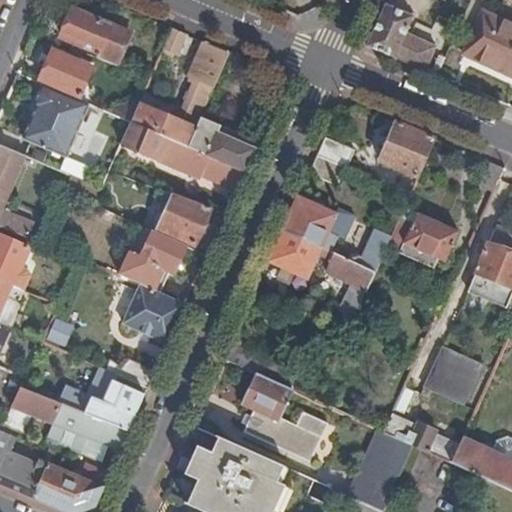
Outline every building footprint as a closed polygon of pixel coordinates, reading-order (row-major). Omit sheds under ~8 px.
[(369,46),(427,70),(437,46),(408,33),(416,14),(404,8),(403,11),(388,4),(369,46)] [(104,55),(102,60),(118,67),(134,34),(78,11),(65,40),(104,55)] [(511,24),(485,13),(478,28),(489,33),(477,59),(511,75),(511,24)] [(187,35),(175,30),(166,52),(174,56),(180,52),(187,35)] [(231,53),(207,43),(192,76),(217,87),(231,53)] [(82,98),(95,69),(57,52),(51,65),(48,66),(43,77),(45,80),(44,81),(82,98)] [(432,72),(439,75),(446,57),(441,54),(432,72)] [(25,157),(28,158),(71,177),(77,163),(68,159),(91,105),(45,86),(35,108),(40,110),(36,120),(34,119),(24,140),(31,143),(25,157)] [(141,105),(134,124),(190,148),(198,129),(141,105)] [(198,129),(190,148),(247,172),(257,150),(218,133),(222,126),(203,118),(198,129)] [(190,148),(134,124),(124,146),(203,179),(204,176),(238,191),(247,172),(190,148)] [(374,181),(412,197),(437,140),(398,124),(374,181)] [(257,150),(260,143),(222,126),(218,133),(257,150)] [(0,220),(28,158),(25,157),(0,146),(0,220)] [(318,157),(310,175),(338,187),(347,169),(318,157)] [(483,186),(496,193),(506,170),(493,164),(483,186)] [(104,191),(73,178),(67,190),(98,204),(104,191)] [(214,210),(175,196),(160,229),(197,246),(214,210)] [(299,200),(285,231),(333,253),(335,247),(325,242),(337,217),(299,200)] [(377,274),(370,289),(381,294),(404,244),(421,251),(417,260),(429,266),(433,257),(448,263),(460,233),(407,209),(393,238),(377,274)] [(12,214),(5,228),(30,239),(36,224),(12,214)] [(509,309),(511,301),(511,253),(510,253),(511,249),(511,235),(497,230),(471,293),(509,309)] [(285,231),(271,262),(308,279),(320,254),(333,260),(328,273),(355,286),(342,313),(356,320),(370,289),(377,274),(361,266),(357,264),(351,261),(333,253),(285,231)] [(361,266),(377,274),(393,238),(377,231),(361,266)] [(132,253),(121,278),(142,287),(157,294),(168,271),(176,274),(188,248),(155,233),(144,258),(132,253)] [(0,235),(0,279),(25,290),(31,276),(29,273),(22,270),(31,249),(0,235)] [(353,256),(351,261),(357,264),(360,258),(353,256)] [(0,279),(0,323),(11,328),(22,304),(19,303),(25,290),(0,279)] [(157,294),(142,287),(125,324),(170,344),(187,306),(157,294)] [(0,323),(0,354),(11,328),(0,323)] [(233,347),(226,363),(257,376),(264,361),(233,347)] [(485,366),(445,348),(427,389),(466,407),(485,366)] [(264,361),(257,376),(290,390),(296,376),(264,361)] [(149,389),(118,375),(106,402),(94,397),(92,401),(79,396),(73,408),(130,430),(139,410),(149,389)] [(290,390),(257,376),(244,406),(254,411),(256,411),(247,432),(276,447),(312,463),(330,424),(305,412),(298,427),(283,419),(294,393),(290,390)] [(23,388),(13,407),(55,424),(90,438),(122,451),(130,430),(73,408),(23,388)] [(393,416),(388,428),(400,433),(405,421),(393,416)] [(414,446),(422,450),(453,463),(462,447),(439,436),(439,434),(420,425),(419,427),(405,421),(400,433),(388,428),(385,434),(414,446)] [(55,424),(47,442),(59,447),(60,444),(83,454),(90,438),(55,424)] [(4,425),(0,433),(0,482),(29,495),(69,511),(80,511),(96,505),(108,480),(111,473),(88,464),(82,477),(42,461),(40,464),(31,460),(12,453),(22,432),(4,425)] [(378,430),(348,497),(382,511),(384,511),(389,502),(414,446),(385,434),(378,430)] [(462,447),(453,463),(479,476),(511,491),(511,460),(465,439),(462,447)] [(227,442),(219,459),(272,483),(280,465),(227,442)] [(414,446),(389,502),(402,508),(422,462),(417,460),(422,450),(414,446)] [(207,486),(196,509),(202,511),(267,511),(279,487),(272,483),(219,459),(197,449),(185,475),(207,486)]
